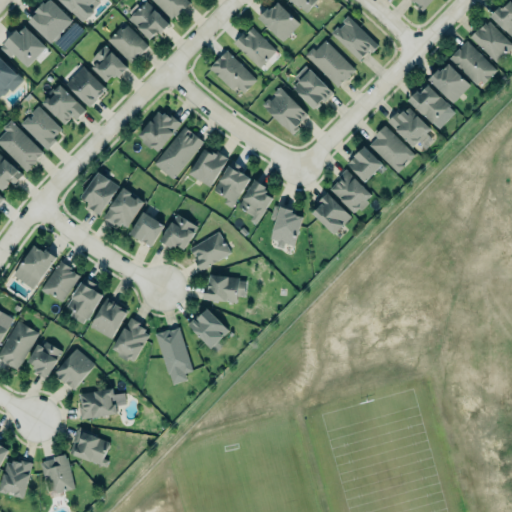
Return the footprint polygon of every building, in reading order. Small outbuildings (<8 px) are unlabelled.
[(37,14),(35,12),(44,2),(46,4),(50,0),(52,0),(73,21),(61,34),(60,37),(57,40),(55,40),(51,44),(29,22),(37,14)] [(99,0),(99,1),(100,2),(93,9),(94,10),(94,14),(89,19),(85,18),(82,21),(73,12),(72,13),(59,0),(99,0)] [(152,0),(171,19),(189,2),(187,0),(152,0)] [(288,0),(317,0),(306,14),(288,0)] [(431,0),(422,11),(418,6),(419,5),(415,1),(413,3),(409,0),(431,0)] [(151,41),(168,22),(145,1),(127,19),(151,41)] [(499,8),(491,17),(505,31),(506,30),(511,36),(511,2),(510,1),(503,8),(502,7),(500,10),(499,8)] [(259,18),(283,41),(300,23),(278,2),(273,8),(272,7),(269,10),(267,9),(259,18)] [(329,33),(348,13),(382,45),(373,54),(370,51),(359,62),(329,33)] [(471,36),(478,28),(479,29),(485,23),(486,24),(489,21),(511,43),(511,47),(497,62),(471,36)] [(130,63),(147,45),(124,23),(107,41),(130,63)] [(0,48),(10,58),(14,54),(28,68),(47,48),(25,28),(20,33),(16,30),(0,48)] [(276,50),(252,28),(244,36),(241,34),(233,43),(259,68),(276,50)] [(305,54),(338,88),(355,70),(325,40),(316,49),(312,47),(305,54)] [(495,70),(466,40),(449,57),(478,86),(495,70)] [(127,67),(104,45),(87,62),(107,80),(112,74),(116,78),(127,67)] [(227,50),(210,67),(215,72),(217,75),(232,90),(237,86),(244,93),(257,79),(227,50)] [(0,99),(21,78),(0,58),(0,99)] [(429,79),(452,102),(470,85),(449,64),(444,69),(443,69),(440,72),(438,70),(429,79)] [(64,84),(89,106),(106,88),(81,65),(64,84)] [(289,85),(315,110),(332,91),(306,67),(289,85)] [(407,100),(425,81),(450,105),(431,123),(422,115),(407,100)] [(75,120),(85,110),(58,84),(41,103),(63,124),(71,116),(75,120)] [(292,136),(262,105),(268,99),(270,100),(275,96),(271,92),(279,85),(306,114),(298,122),(301,124),(298,126),(300,128),(292,136)] [(19,124),(38,104),(64,129),(56,138),(58,140),(47,152),(19,124)] [(171,114),(170,116),(163,110),(161,113),(157,109),(137,132),(143,137),(141,140),(150,148),(152,145),(157,149),(180,122),(171,114)] [(398,130),(389,121),(396,115),(398,117),(400,114),(403,112),(404,113),(409,109),(430,130),(427,133),(428,135),(421,142),(420,140),(413,147),(397,131),(398,130)] [(43,152),(10,121),(0,132),(0,146),(25,171),(43,152)] [(184,125),(203,140),(172,178),(153,162),(184,125)] [(374,135),(385,125),(415,155),(398,174),(369,145),(377,138),(374,135)] [(382,164),(363,146),(346,164),(365,182),(382,164)] [(204,147),(188,174),(210,186),(226,158),(204,147)] [(0,155),(18,170),(1,189),(0,188),(0,155)] [(231,159),(243,166),(240,170),(250,176),(231,206),(224,201),(227,197),(221,193),(220,194),(212,189),(231,159)] [(97,170),(80,194),(91,201),(88,205),(99,213),(119,184),(97,170)] [(330,189),(338,182),(336,180),(346,171),(371,197),(367,201),(369,204),(361,212),(359,210),(354,215),(340,201),(341,200),(330,189)] [(252,214),(238,205),(243,197),(242,196),(254,177),(266,184),(264,187),(267,189),(266,191),(272,196),(255,222),(250,218),(252,214)] [(102,215),(109,206),(108,205),(122,185),(131,191),(129,193),(135,197),(136,195),(143,200),(126,224),(121,221),(119,223),(114,220),(112,223),(102,215)] [(322,205),(318,201),(327,192),(352,217),(335,234),(333,233),(331,234),(312,214),(322,205)] [(283,248),(284,242),(293,244),(302,214),(295,213),(295,211),(292,210),(292,207),(279,204),(279,205),(274,203),(270,217),(275,218),(270,237),(277,240),(275,245),(283,248)] [(142,209),(164,222),(149,245),(147,244),(147,243),(142,239),(142,240),(139,238),(139,237),(128,230),(142,209)] [(185,250),(197,225),(174,214),(160,242),(173,248),(175,245),(185,250)] [(185,247),(213,231),(225,252),(197,268),(192,258),(194,256),(185,247)] [(45,247),(55,255),(32,288),(12,274),(33,243),(39,247),(40,247),(43,249),(45,247)] [(79,275),(59,261),(40,288),(61,303),(79,275)] [(205,273),(226,272),(226,276),(235,275),(236,279),(241,281),(241,291),(231,295),(231,300),(205,297),(206,288),(205,273)] [(83,275),(95,282),(91,287),(101,293),(86,318),(84,317),(82,322),(69,314),(72,309),(66,305),(83,275)] [(89,327),(111,338),(127,309),(105,297),(89,327)] [(187,322),(216,351),(223,344),(218,339),(228,329),(206,307),(198,315),(196,313),(187,322)] [(0,338),(12,317),(1,310),(1,311),(0,310),(0,338)] [(111,347),(129,314),(140,320),(138,323),(145,327),(143,330),(149,334),(133,361),(128,358),(126,361),(117,355),(119,351),(111,347)] [(0,348),(17,319),(38,332),(17,368),(0,357),(0,348)] [(153,334),(160,332),(167,329),(168,331),(178,327),(192,370),(184,373),(186,378),(171,383),(168,374),(167,374),(153,334)] [(37,342),(27,359),(34,363),(33,366),(36,368),(35,370),(46,377),(62,350),(45,341),(43,345),(37,342)] [(71,347),(50,369),(60,379),(62,383),(69,387),(89,365),(71,347)] [(76,393),(108,388),(109,395),(119,394),(121,404),(114,405),(112,413),(90,415),(89,417),(75,420),(72,403),(77,402),(76,393)] [(79,425),(92,431),(91,433),(100,436),(99,437),(109,441),(109,442),(110,444),(108,447),(106,449),(103,457),(109,459),(106,466),(69,451),(73,441),(72,440),(74,435),(77,428),(78,428),(79,425)] [(0,461),(8,448),(0,443),(0,461)] [(53,455),(64,452),(65,456),(67,456),(74,487),(57,491),(56,488),(49,490),(46,475),(43,476),(40,462),(43,461),(42,460),(53,457),(53,455)] [(31,464),(6,458),(0,484),(0,491),(23,498),(31,464)]
